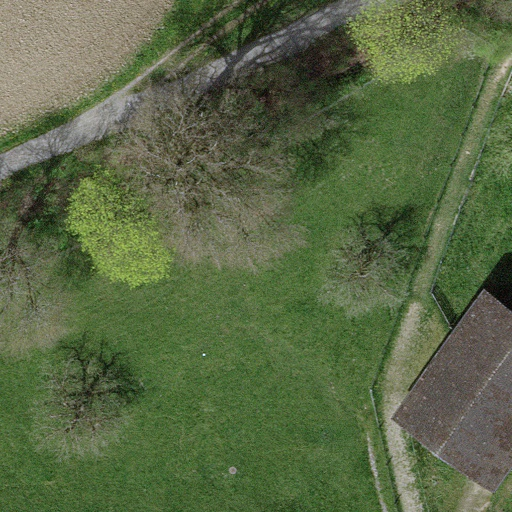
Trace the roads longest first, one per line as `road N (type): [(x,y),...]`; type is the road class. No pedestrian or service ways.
road 1 (track): [(93,127),(366,0)]
road 2 (track): [(93,127),(250,0)]
